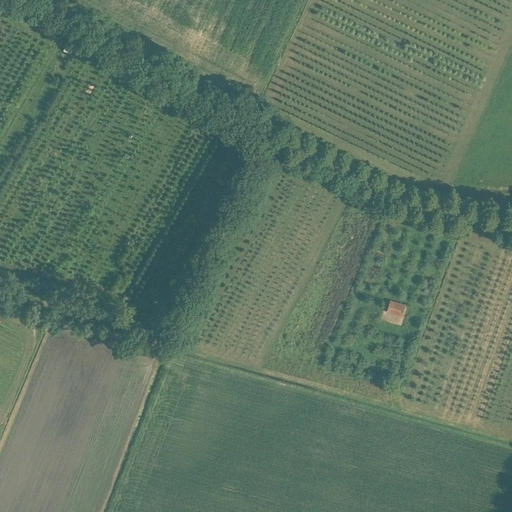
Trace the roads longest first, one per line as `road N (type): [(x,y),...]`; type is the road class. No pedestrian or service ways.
road 1 (track): [(12,0),(415,202),(511,225)]
road 2 (track): [(0,291),(157,338),(270,134)]
